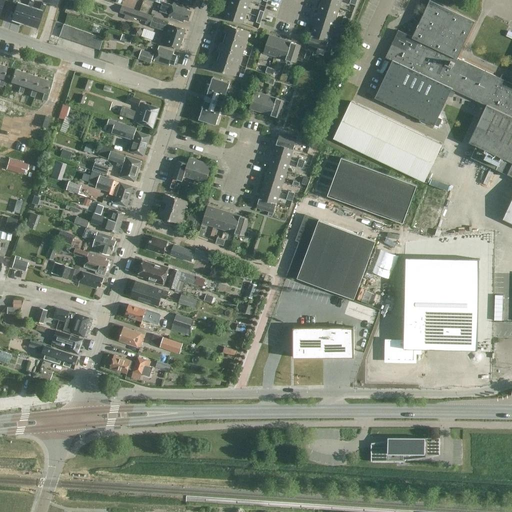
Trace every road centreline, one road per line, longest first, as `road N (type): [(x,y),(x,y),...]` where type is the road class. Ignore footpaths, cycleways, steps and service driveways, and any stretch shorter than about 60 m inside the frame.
road 1 (unclassified): [(79,394),(477,392),(511,383)]
road 2 (primary): [(176,413),(460,410)]
road 3 (residential): [(104,313),(163,135)]
road 4 (residential): [(177,93),(0,32)]
